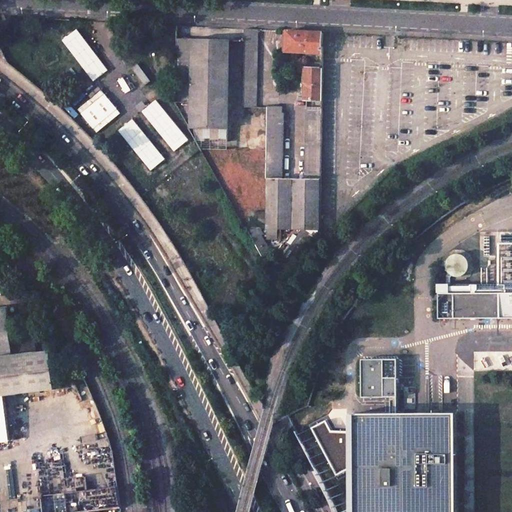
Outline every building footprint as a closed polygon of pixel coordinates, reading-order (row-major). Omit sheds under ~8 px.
[(93,82),(108,70),(76,29),(62,40),(93,82)] [(229,140),(231,41),(180,40),(179,100),(190,101),(189,131),(199,131),(199,140),(229,140)] [(322,102),(322,68),(303,68),(303,102),(322,102)] [(77,110),(97,133),(120,113),(101,90),(77,110)] [(155,100),(141,112),(174,152),(188,140),(155,100)] [(321,197),(323,104),(307,103),(305,179),(283,178),(284,113),(281,113),(281,107),(268,106),(266,228),(320,229),(321,197)] [(132,120),(118,131),(151,171),(165,159),(132,120)] [(470,265),(469,261),(468,259),(466,255),(460,253),(455,254),(451,255),(448,261),(447,263),(447,267),(449,271),(452,274),(456,276),(460,276),(464,275),(469,270),(470,265)] [(511,292),(440,293),(440,319),(511,317),(511,292)] [(0,395),(5,395),(55,389),(50,351),(37,350),(35,334),(11,337),(8,308),(0,308),(0,395)] [(398,400),(397,356),(361,356),(361,400),(398,400)] [(5,395),(0,395),(0,440),(10,440),(5,395)] [(354,413),(354,511),(457,511),(457,414),(354,413)] [(118,487),(0,501),(0,511),(90,511),(91,511),(105,509),(105,511),(121,511),(121,507),(118,487)]
